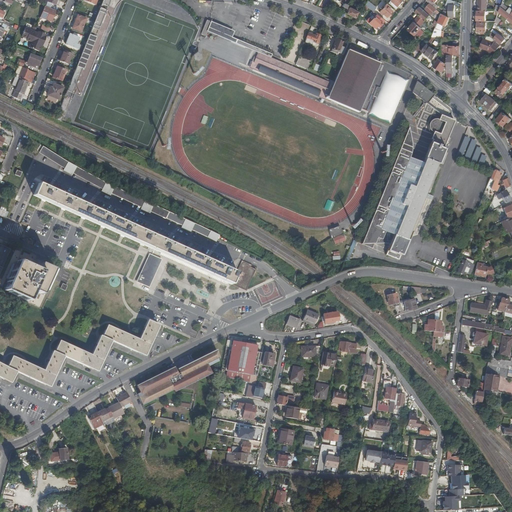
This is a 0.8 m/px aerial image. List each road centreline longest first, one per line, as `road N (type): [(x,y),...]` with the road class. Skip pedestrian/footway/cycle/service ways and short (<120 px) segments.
road 1 (residential): [(0,232),(40,165),(264,266),(294,298)]
road 2 (tertiary): [(217,332),(2,448)]
road 3 (residential): [(431,511),(438,429),(353,329)]
road 4 (tertiary): [(475,287),(359,272),(294,298)]
road 5 (unclassified): [(429,511),(390,481),(260,469)]
road 6 (residential): [(286,339),(260,469)]
